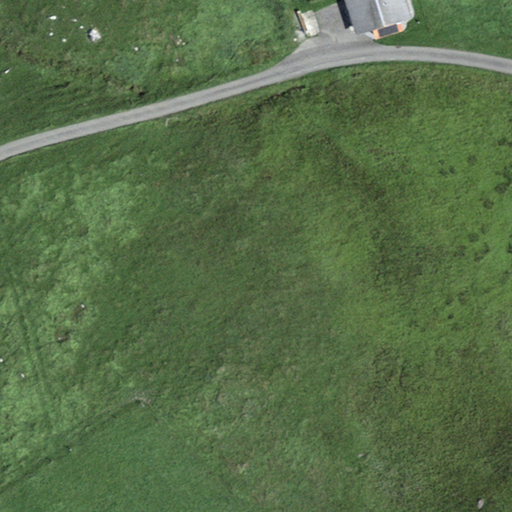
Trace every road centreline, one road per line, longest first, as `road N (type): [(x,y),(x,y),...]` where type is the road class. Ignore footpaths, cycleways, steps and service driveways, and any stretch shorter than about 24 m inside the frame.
road 1 (track): [(297,69),(0,154)]
road 2 (track): [(511,66),(400,53),(297,69)]
